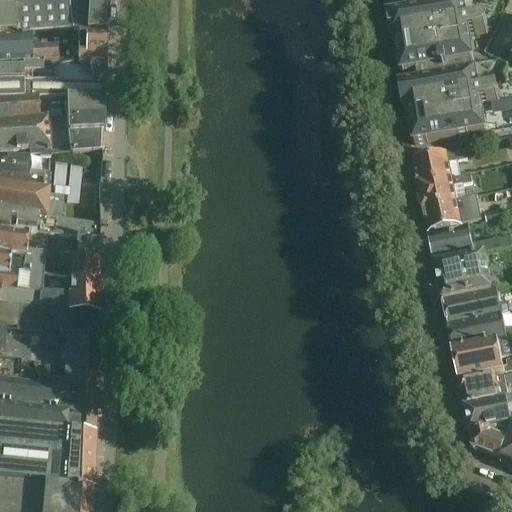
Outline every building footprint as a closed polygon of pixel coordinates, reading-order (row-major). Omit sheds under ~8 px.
[(0,7),(0,44),(31,42),(31,39),(74,35),(105,33),(106,0),(73,0),(73,2),(67,2),(41,3),(11,6),(0,7)] [(385,0),(387,7),(391,10),(394,24),(389,25),(393,49),(398,48),(405,91),(400,92),(404,116),(409,115),(411,130),(408,134),(409,141),(414,143),(414,149),(485,135),(480,106),(499,103),(497,92),(479,95),(469,40),(488,36),(486,25),(467,28),(462,0),(385,0)] [(105,64),(105,33),(74,35),(75,66),(105,64)] [(0,70),(59,69),(59,67),(75,66),(74,35),(31,39),(31,42),(0,44),(0,70)] [(0,88),(81,87),(106,86),(105,64),(75,66),(59,67),(59,69),(0,70),(0,88)] [(81,87),(81,100),(94,100),(104,102),(106,87),(106,86),(81,87)] [(0,88),(0,106),(49,105),(104,102),(94,100),(81,100),(81,87),(0,88)] [(103,118),(104,102),(49,105),(49,122),(103,118)] [(0,106),(0,129),(50,126),(49,122),(49,105),(0,106)] [(0,188),(49,191),(50,174),(50,164),(49,157),(70,156),(102,152),(103,132),(103,118),(49,122),(50,126),(0,129),(0,188)] [(413,164),(418,188),(450,181),(447,167),(466,163),(464,153),(413,164)] [(418,188),(423,211),(455,204),(452,190),(471,186),(469,177),(450,181),(418,188)] [(481,187),(483,198),(510,192),(507,181),(481,187)] [(0,188),(0,215),(40,220),(45,221),(49,198),(48,198),(49,191),(0,188)] [(49,198),(45,221),(59,222),(61,223),(63,200),(49,198)] [(455,205),(455,204),(423,211),(427,234),(480,223),(478,214),(468,216),(465,203),(455,205)] [(507,213),(486,217),(487,226),(509,221),(507,213)] [(0,233),(12,235),(14,234),(38,235),(40,220),(0,215),(0,233)] [(76,260),(76,257),(76,240),(56,239),(59,222),(45,221),(40,220),(38,235),(14,234),(12,235),(0,233),(0,292),(41,298),(41,294),(43,278),(44,258),(76,260)] [(59,222),(56,239),(76,240),(98,242),(99,227),(61,223),(59,222)] [(434,266),(501,252),(499,242),(472,248),(469,234),(429,242),(434,266)] [(98,242),(76,240),(76,257),(98,258),(98,242)] [(486,259),(435,269),(443,305),(493,295),(486,259)] [(76,261),(70,261),(70,280),(98,281),(98,262),(76,261)] [(41,298),(40,310),(98,315),(98,305),(98,281),(70,280),(70,294),(41,294),(41,298)] [(0,307),(40,310),(41,298),(0,292),(0,307)] [(443,305),(448,330),(497,320),(508,317),(506,306),(498,307),(496,294),(493,295),(443,305)] [(0,307),(0,330),(18,331),(38,332),(39,329),(98,333),(98,315),(40,310),(0,307)] [(497,320),(448,330),(453,355),(509,344),(511,342),(511,332),(500,335),(497,320)] [(0,333),(0,361),(35,364),(34,381),(38,381),(76,383),(75,405),(96,407),(97,337),(39,334),(39,336),(17,334),(5,334),(0,333)] [(511,374),(511,363),(506,365),(507,370),(504,371),(502,362),(511,359),(509,344),(453,355),(460,385),(511,375),(511,374)] [(0,378),(19,380),(20,364),(0,362),(0,378)] [(460,388),(465,412),(511,402),(511,401),(508,403),(505,388),(511,386),(511,374),(511,375),(511,378),(460,388)] [(0,382),(0,404),(10,405),(75,411),(75,405),(76,383),(38,381),(37,386),(0,382)] [(511,402),(465,412),(471,437),(511,428),(511,427),(509,413),(511,412),(511,402)] [(0,427),(73,432),(95,434),(96,412),(75,411),(10,405),(0,404),(0,427)] [(0,482),(86,489),(93,489),(93,483),(94,461),(94,460),(94,457),(95,441),(95,434),(73,432),(0,427),(0,482)] [(478,454),(499,463),(508,440),(511,430),(511,428),(471,437),(473,449),(478,454)] [(511,430),(508,440),(499,463),(511,467),(511,430)] [(0,511),(92,511),(93,491),(93,489),(86,489),(0,482),(0,511)]
